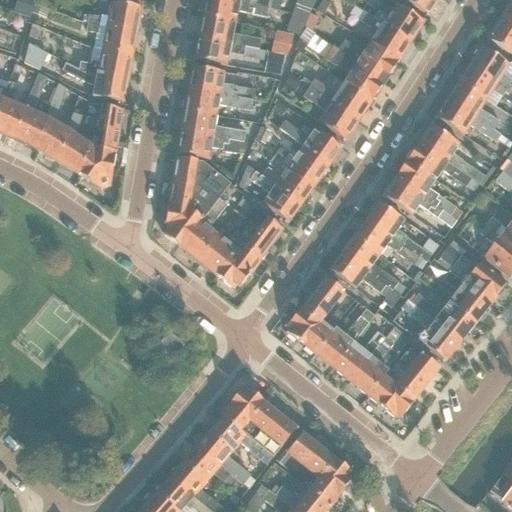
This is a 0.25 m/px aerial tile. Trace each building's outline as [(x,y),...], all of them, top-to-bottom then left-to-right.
[(28,19),(34,0),(17,0),(12,13),(28,19)] [(268,10),(269,8),(229,0),(206,0),(203,17),(235,23),(237,13),(266,20),(268,10)] [(269,8),(268,10),(279,12),(281,2),(273,0),(270,0),(270,1),(269,8)] [(296,0),(292,13),(308,16),(309,14),(315,0),(296,0)] [(315,10),(323,15),(329,5),(322,0),(315,10)] [(400,0),(428,17),(436,5),(434,4),(436,0),(400,0)] [(511,1),(506,10),(504,9),(498,18),(500,20),(511,26),(511,1)] [(87,24),(136,33),(138,22),(140,21),(141,14),(140,12),(140,8),(110,2),(107,19),(100,18),(100,19),(88,17),(87,24)] [(383,24),(410,42),(422,23),(395,5),(387,18),(377,12),(373,18),(383,24)] [(34,6),(31,15),(45,20),(48,11),(34,6)] [(383,24),(373,18),(373,19),(362,12),(356,21),(376,34),(370,44),(397,61),(410,42),(383,24)] [(286,32),(299,37),(301,33),(308,18),(307,18),(308,16),(292,13),(286,32)] [(308,18),(303,28),(311,33),(311,32),(317,19),(309,15),(308,18)] [(203,17),(199,38),(254,49),(258,50),(260,41),(232,36),(235,23),(203,17)] [(511,26),(500,20),(495,29),(493,27),(487,37),(489,38),(487,41),(511,56),(511,26)] [(134,43),(136,33),(87,24),(85,33),(96,35),(96,39),(103,40),(101,51),(133,57),(135,45),(134,43)] [(36,42),(41,29),(32,26),(27,38),(36,42)] [(286,56),(293,35),(274,32),(271,53),(286,56)] [(252,60),(254,49),(199,38),(194,61),(226,67),(229,55),(252,60)] [(294,50),(299,54),(301,52),(302,50),(305,46),(306,45),(305,44),(298,40),(296,46),(294,50)] [(397,61),(370,44),(363,55),(343,42),(338,50),(385,81),(390,74),(392,73),(396,68),(395,66),(397,63),(397,62),(397,61)] [(385,81),(338,50),(337,51),(331,47),(323,60),(333,66),(337,68),(342,71),(349,76),(344,83),(372,102),(373,100),(375,100),(378,95),(378,92),(385,81)] [(133,57),(101,51),(101,52),(93,49),(90,66),(79,64),(78,71),(127,80),(129,69),(131,67),(133,57)] [(470,66),(511,92),(511,82),(501,75),(507,65),(481,49),(480,50),(477,51),(474,56),(475,59),(470,66)] [(280,77),(284,56),(267,53),(263,75),(280,77)] [(11,73),(15,62),(5,59),(1,70),(11,73)] [(127,80),(78,71),(65,64),(61,73),(93,89),(92,98),(122,104),(123,100),(125,99),(126,92),(125,90),(127,80)] [(511,92),(470,66),(464,74),(462,75),(459,80),(459,83),(485,99),(490,91),(511,105),(511,92)] [(190,89),(243,99),(245,90),(222,86),(224,74),(190,68),(188,82),(191,83),(190,89)] [(25,110),(23,109),(9,103),(19,76),(12,73),(2,100),(3,101),(0,109),(0,133),(2,135),(4,138),(10,140),(13,139),(14,140),(25,110)] [(48,121),(45,119),(32,113),(46,80),(37,76),(23,109),(25,110),(14,140),(14,142),(16,143),(18,139),(23,141),(22,145),(36,151),(36,152),(37,153),(39,148),(38,148),(48,121)] [(283,87),(293,94),(300,84),(289,77),(283,87)] [(314,80),(310,87),(358,121),(370,103),(371,103),(372,102),(344,83),(336,95),(314,80)] [(478,110),(485,99),(459,83),(457,85),(455,86),(452,91),(452,93),(447,100),(493,130),(497,123),(478,110)] [(68,133),(65,132),(54,124),(65,90),(57,86),(45,119),(48,121),(38,148),(39,148),(37,153),(38,153),(39,151),(45,154),(44,157),(57,163),(57,164),(58,165),(59,160),(68,133)] [(310,87),(303,98),(325,112),(317,124),(344,142),(358,121),(310,87)] [(190,89),(186,89),(186,92),(189,93),(188,99),(185,98),(183,110),(216,116),(218,107),(229,109),(229,108),(242,110),(242,109),(248,110),(249,102),(243,101),(243,99),(190,89)] [(492,130),(493,130),(447,100),(442,109),(439,110),(436,115),(436,118),(435,119),(461,137),(467,126),(487,139),(494,144),(500,136),(492,130)] [(271,112),(280,119),(287,109),(278,103),(271,112)] [(100,145),(115,148),(120,111),(100,109),(98,121),(86,119),(85,124),(97,134),(102,134),(100,145)] [(214,127),(216,116),(183,110),(180,125),(183,126),(182,132),(243,143),(245,132),(214,127)] [(80,174),(88,149),(89,146),(75,138),(82,118),(71,114),(65,132),(68,133),(59,160),(58,165),(59,165),(60,162),(66,165),(64,169),(78,174),(79,173),(80,174)] [(303,146),(328,165),(339,149),(314,131),(307,140),(284,123),(283,124),(278,120),(273,127),(278,131),(302,148),(303,146)] [(471,179),(470,181),(478,186),(483,178),(471,169),(452,156),(459,146),(432,127),(430,129),(429,128),(422,137),(424,138),(420,145),(471,179)] [(264,144),(270,133),(260,128),(254,140),(264,144)] [(182,132),(178,131),(178,135),(182,136),(180,142),(177,141),(175,155),(208,161),(210,150),(243,156),(245,143),(243,143),(182,132)] [(471,179),(420,145),(419,144),(413,152),(411,150),(410,153),(406,159),(436,180),(442,173),(465,188),(470,181),(471,179)] [(114,153),(115,148),(100,145),(99,151),(88,149),(80,174),(79,173),(78,174),(76,177),(78,178),(79,177),(100,191),(109,187),(115,153),(114,153)] [(314,185),(328,165),(303,146),(302,148),(293,160),(279,150),(275,156),(314,185)] [(309,192),(314,185),(275,156),(268,165),(273,169),(266,180),(300,205),(309,192)] [(429,191),(436,180),(406,159),(399,169),(397,171),(400,173),(396,178),(456,222),(462,214),(429,191)] [(217,200),(218,200),(229,186),(216,175),(202,164),(177,160),(171,192),(169,194),(168,200),(169,203),(169,206),(168,206),(164,225),(168,228),(163,236),(179,249),(179,248),(217,200)] [(511,178),(503,171),(493,183),(511,197),(511,178)] [(300,205),(266,180),(265,182),(254,174),(248,182),(268,196),(261,205),(287,223),(300,205)] [(451,230),(456,222),(396,178),(394,180),(395,181),(391,188),(389,186),(383,195),(385,197),(384,198),(411,217),(418,207),(451,230)] [(226,206),(218,200),(217,200),(179,248),(185,253),(184,254),(196,264),(197,262),(198,263),(216,236),(207,229),(210,225),(226,206)] [(245,214),(250,207),(241,200),(236,207),(245,214)] [(419,258),(426,263),(437,247),(427,240),(420,250),(407,240),(396,233),(403,223),(378,204),(377,206),(374,206),(371,210),(372,214),(368,219),(367,220),(419,258)] [(367,220),(368,219),(366,217),(362,222),(365,224),(355,236),(380,255),(386,248),(412,267),(413,265),(418,258),(419,258),(367,220)] [(511,221),(505,231),(500,227),(491,219),(486,226),(511,245),(511,221)] [(259,230),(249,222),(245,227),(255,235),(247,246),(250,247),(247,251),(259,260),(272,243),(274,245),(281,235),(279,233),(281,231),(266,220),(259,230)] [(509,279),(511,275),(511,245),(486,226),(478,235),(493,246),(483,258),(509,279)] [(216,277),(238,248),(235,245),(239,240),(233,235),(229,240),(230,241),(227,244),(216,236),(198,263),(197,262),(196,264),(208,274),(210,272),(216,277)] [(373,266),(380,255),(355,236),(344,252),(343,253),(400,296),(404,290),(383,273),(373,266)] [(454,270),(463,258),(448,247),(439,259),(454,270)] [(259,260),(247,251),(245,253),(238,248),(216,277),(215,277),(232,290),(235,286),(239,289),(259,263),(258,262),(259,260)] [(343,253),(344,252),(342,251),(338,255),(341,257),(330,272),(355,291),(362,281),(372,288),(372,289),(374,290),(376,292),(385,299),(379,308),(387,315),(400,296),(343,253)] [(418,258),(413,265),(420,271),(425,264),(418,258)] [(458,280),(489,305),(495,298),(496,299),(504,289),(502,288),(504,285),(479,265),(468,279),(462,275),(458,280)] [(425,273),(420,280),(430,288),(435,281),(425,273)] [(489,305),(458,280),(458,281),(448,274),(442,282),(457,293),(449,303),(476,325),(484,314),(483,313),(489,305)] [(302,310),(320,325),(343,293),(325,280),(323,282),(315,292),(316,292),(310,300),(309,300),(301,310),(302,310)] [(476,325),(449,303),(448,304),(446,302),(438,312),(418,296),(411,304),(459,342),(465,336),(466,337),(476,325)] [(459,342),(411,304),(408,302),(403,310),(411,317),(410,318),(427,331),(417,343),(443,363),(445,361),(446,362),(454,352),(453,351),(459,342)] [(318,326),(320,325),(302,310),(301,312),(300,311),(287,327),(286,327),(283,331),(288,335),(303,347),(303,348),(314,357),(330,335),(318,326)] [(335,325),(343,315),(337,310),(329,320),(335,325)] [(332,370),(352,345),(351,345),(367,325),(373,318),(365,312),(360,319),(359,319),(343,338),(334,331),(330,335),(314,357),(325,366),(326,365),(332,370)] [(380,381),(387,372),(385,371),(393,362),(396,357),(389,350),(392,346),(391,346),(400,335),(394,329),(385,339),(384,339),(349,384),(356,388),(367,398),(380,381)] [(349,384),(384,339),(377,333),(361,352),(352,345),(332,370),(349,384)] [(171,361),(183,346),(168,334),(156,349),(171,361)] [(396,385),(414,400),(415,401),(423,391),(422,390),(428,382),(429,383),(437,373),(436,372),(438,370),(420,356),(407,371),(396,385)] [(392,390),(396,385),(407,371),(396,363),(388,373),(387,372),(380,381),(392,390)] [(414,400),(396,385),(392,390),(380,381),(367,398),(377,407),(378,407),(393,419),(398,423),(401,419),(414,402),(413,401),(414,400)] [(250,423),(264,406),(263,406),(264,404),(244,387),(228,407),(220,417),(250,440),(259,430),(250,423)] [(250,440),(272,458),(280,449),(295,431),(264,406),(250,423),(259,430),(250,440)] [(272,458),(250,440),(220,417),(220,418),(221,419),(217,425),(215,423),(208,432),(232,452),(239,444),(248,452),(249,452),(266,467),(272,458)] [(227,458),(232,452),(208,432),(199,443),(201,444),(196,449),(243,486),(249,478),(250,477),(227,458)] [(281,467),(289,456),(319,480),(333,462),(333,461),(301,436),(293,447),(289,444),(275,462),(281,467)] [(242,487),(243,486),(196,449),(191,455),(189,454),(182,463),(206,482),(212,475),(222,483),(241,499),(247,491),(242,487)] [(313,493),(330,506),(331,505),(334,504),(337,500),(337,498),(351,480),(351,481),(354,476),(351,473),(334,460),(333,461),(333,462),(319,480),(322,482),(313,493)] [(199,491),(206,482),(182,463),(173,473),(174,474),(171,479),(212,511),(224,511),(208,499),(199,491)] [(504,474),(489,493),(511,511),(511,480),(508,477),(504,474)] [(249,478),(243,486),(248,490),(254,482),(249,478)] [(212,511),(171,479),(164,486),(163,484),(155,493),(180,511),(186,505),(193,511),(212,511)] [(330,506),(313,493),(312,494),(301,485),(293,494),(299,499),(297,501),(281,488),(274,497),(294,511),(326,511),(327,511),(330,506)] [(294,511),(274,497),(261,487),(256,494),(262,499),(262,500),(275,511),(294,511)] [(148,505),(143,509),(146,511),(180,511),(155,493),(146,503),(148,505)]
